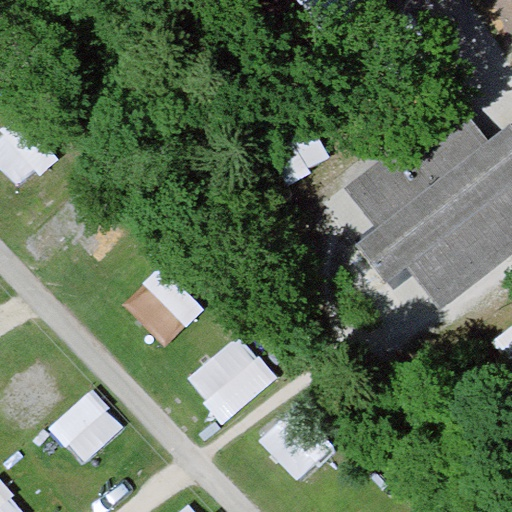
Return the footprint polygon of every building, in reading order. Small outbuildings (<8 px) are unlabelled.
[(312,0),(327,21),(358,0),(312,0)] [(0,134),(0,182),(19,205),(65,166),(23,116),(0,134)] [(511,235),(511,184),(511,183),(511,181),(511,134),(510,132),(486,151),(460,118),(357,198),(384,232),(359,251),(384,282),(408,263),(434,297),(511,235)] [(101,272),(126,242),(80,203),(55,233),(101,272)] [(178,333),(194,309),(148,279),(132,303),(178,333)] [(511,324),(501,333),(511,346),(511,324)] [(250,327),(195,369),(231,416),(286,374),(250,327)] [(92,454),(133,417),(100,381),(59,418),(92,454)] [(265,433),(310,474),(354,425),(309,384),(265,433)] [(0,511),(24,511),(34,505),(5,469),(0,473),(0,511)] [(171,511),(230,511),(213,485),(171,511)]
